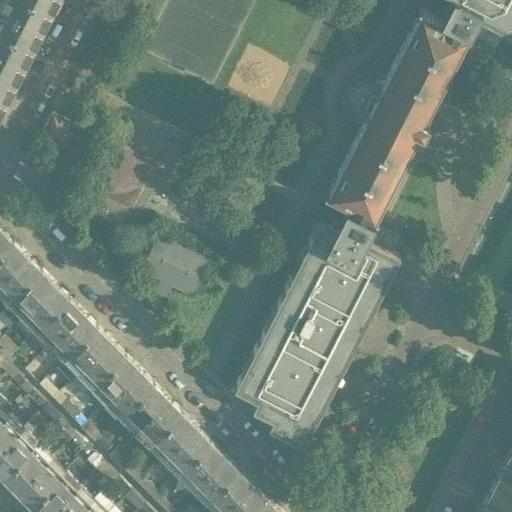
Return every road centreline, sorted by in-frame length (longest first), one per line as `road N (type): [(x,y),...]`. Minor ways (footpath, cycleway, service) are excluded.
road 1 (residential): [(313,511),(0,192)]
road 2 (residential): [(320,511),(420,315)]
road 3 (residential): [(420,315),(511,135)]
road 4 (residential): [(86,0),(0,170)]
road 5 (residential): [(447,511),(511,387)]
